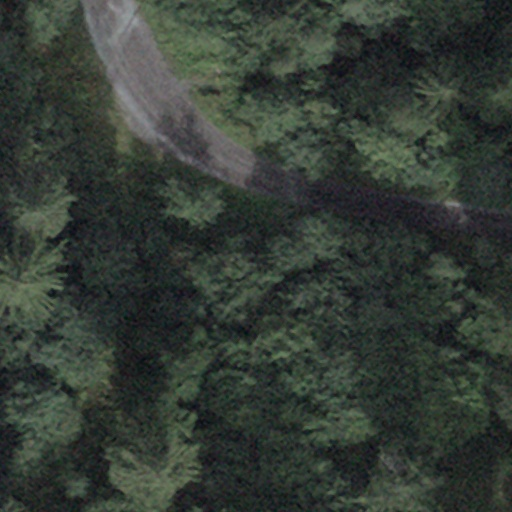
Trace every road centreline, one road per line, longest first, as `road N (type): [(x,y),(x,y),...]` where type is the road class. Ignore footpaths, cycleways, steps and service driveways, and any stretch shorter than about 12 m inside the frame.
road 1 (track): [(511,224),(227,170),(167,139),(118,62),(100,0)]
road 2 (track): [(0,35),(63,123),(114,142),(167,139)]
